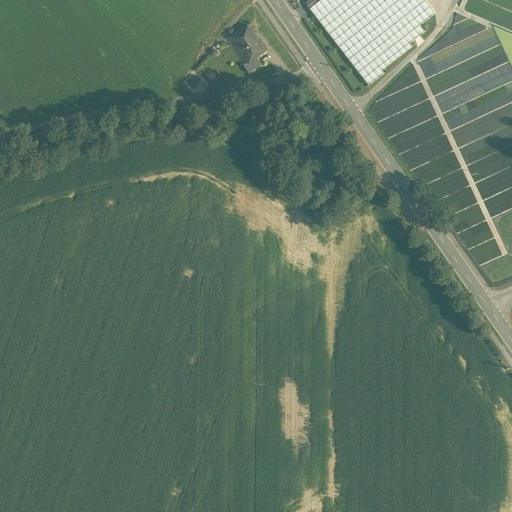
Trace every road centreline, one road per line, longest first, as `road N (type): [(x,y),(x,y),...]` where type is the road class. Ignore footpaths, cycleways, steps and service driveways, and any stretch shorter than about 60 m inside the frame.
road 1 (unclassified): [(0,136),(298,76),(319,64)]
road 2 (tertiary): [(319,64),(489,305)]
